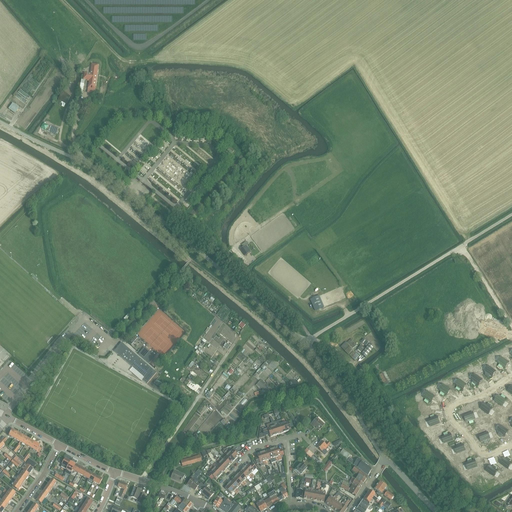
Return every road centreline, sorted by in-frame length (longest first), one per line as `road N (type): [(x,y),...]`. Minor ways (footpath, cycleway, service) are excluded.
road 1 (unclassified): [(511,215),(306,342)]
road 2 (unclassified): [(306,342),(153,214)]
road 3 (unclassified): [(153,214),(82,160),(0,122)]
road 4 (unknown): [(511,377),(448,413),(480,453),(511,445)]
road 5 (residential): [(6,415),(80,320),(109,340)]
